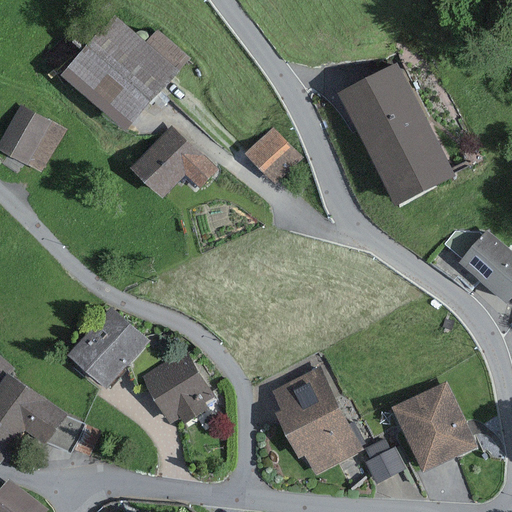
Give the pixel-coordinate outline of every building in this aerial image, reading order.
[(157,45),(126,20),(78,81),(148,135),(195,76),(188,70),(196,59),(164,33),(157,45)] [(456,173),(400,67),(346,95),(402,201),(456,173)] [(69,131),(27,108),(5,149),(48,171),(69,131)] [(234,161),(179,118),(138,171),(175,200),(191,180),(209,194),(234,161)] [(306,155),(278,133),(261,154),(289,177),(306,155)] [(511,244),(496,232),(473,263),(511,291),(511,244)] [(160,342),(119,308),(80,354),(122,388),(160,342)] [(219,394),(185,347),(145,375),(179,424),(188,418),(194,425),(215,410),(208,401),(219,394)] [(16,369),(0,356),(0,379),(5,383),(16,369)] [(368,451),(325,371),(280,394),(325,480),(371,456),(368,451)] [(80,416),(16,374),(0,397),(0,451),(15,462),(37,429),(60,445),(80,416)] [(485,449),(451,382),(400,407),(434,474),(485,449)] [(406,471),(389,440),(368,451),(371,456),(373,461),(369,463),(380,484),(406,471)] [(0,511),(57,511),(20,483),(0,508),(0,511)]
